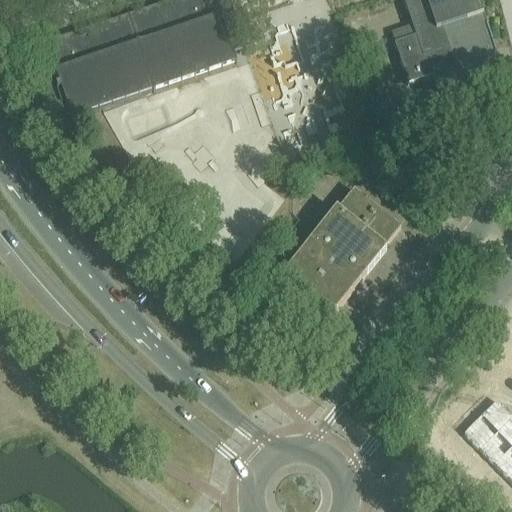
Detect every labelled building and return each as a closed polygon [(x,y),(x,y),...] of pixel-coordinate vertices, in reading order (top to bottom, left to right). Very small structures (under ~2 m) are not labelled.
[(228,0),(183,0),(177,2),(129,18),(155,96),(237,68),(233,56),(246,51),(228,0)] [(476,0),(401,0),(416,41),(394,48),(408,88),(433,80),(444,112),(473,102),(474,102),(482,84),(481,82),(479,80),(489,61),(491,62),(494,61),(495,59),(496,56),(476,0)] [(129,18),(53,44),(33,51),(54,115),(67,111),(71,124),(103,113),(155,96),(129,18)] [(402,231),(355,194),(339,214),(337,213),(285,278),(335,318),(387,253),(385,251),(402,231)] [(511,419),(497,404),(462,439),(479,456),(511,425),(511,424),(511,419)] [(511,425),(479,456),(493,470),(511,451),(511,426),(511,425)] [(511,451),(493,470),(508,485),(511,480),(511,451)]
